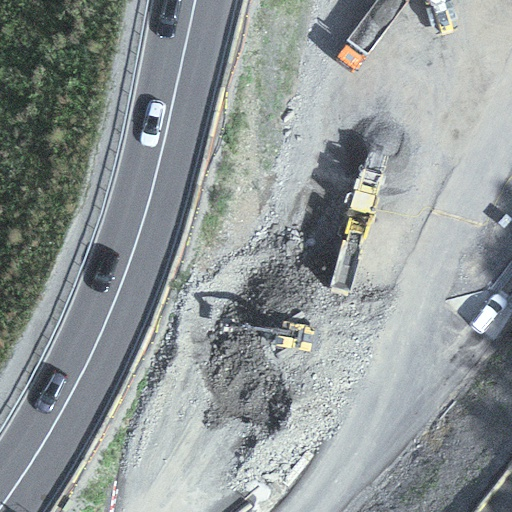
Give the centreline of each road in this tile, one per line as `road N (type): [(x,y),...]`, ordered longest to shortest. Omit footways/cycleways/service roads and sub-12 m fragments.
road 1 (track): [(114,511),(175,417),(297,183),(338,68),(347,0)]
road 2 (primary): [(173,0),(124,248),(64,410),(0,511)]
road 3 (trunk): [(258,511),(464,297)]
road 4 (primary): [(388,511),(511,392)]
road 5 (trunk): [(511,151),(472,217),(464,297)]
